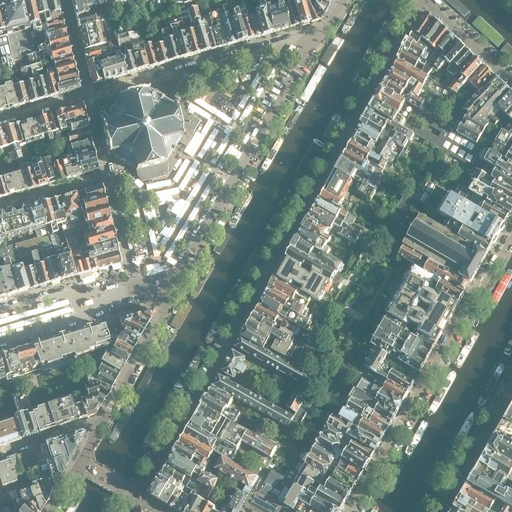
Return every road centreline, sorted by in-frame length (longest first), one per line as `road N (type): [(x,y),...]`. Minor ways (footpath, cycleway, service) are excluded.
road 1 (residential): [(137,497),(423,0)]
road 2 (residential): [(511,217),(348,511)]
road 3 (residential): [(313,41),(173,284)]
road 4 (residential): [(313,41),(301,37),(89,97)]
road 5 (residential): [(441,511),(511,388)]
road 6 (residential): [(169,300),(102,421)]
